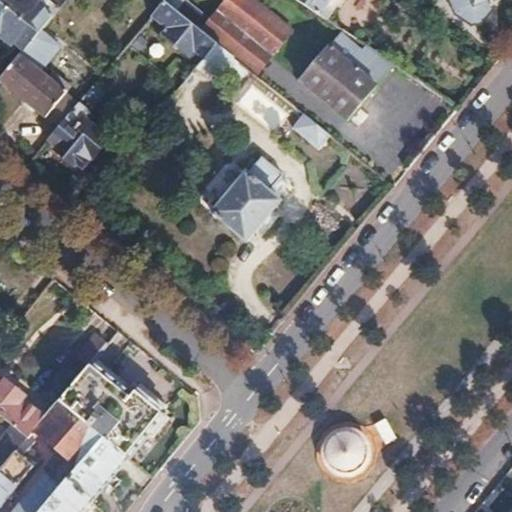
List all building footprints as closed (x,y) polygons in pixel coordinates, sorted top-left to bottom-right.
[(0,0),(0,35),(10,44),(14,40),(25,50),(51,17),(54,13),(65,0),(40,0),(35,6),(27,0),(0,0)] [(165,0),(165,1),(178,11),(184,0),(165,0)] [(253,0),(221,0),(214,10),(226,21),(215,35),(271,82),(283,68),(289,73),(294,67),(288,62),(295,54),(281,43),(292,27),(253,0)] [(299,0),(320,14),(329,0),(299,0)] [(165,1),(152,16),(168,29),(163,36),(189,58),(195,50),(204,58),(217,43),(200,29),(198,27),(178,11),(165,1)] [(4,75),(0,80),(58,129),(79,104),(65,93),(71,86),(52,71),(57,65),(50,58),(71,33),(51,17),(25,50),(4,75)] [(328,46),(300,81),(347,120),(388,72),(342,34),(330,48),(328,46)] [(204,58),(198,66),(219,84),(232,69),(238,61),(217,43),(204,58)] [(238,61),(232,69),(247,81),(253,73),(238,61)] [(93,87),(84,98),(92,104),(101,94),(93,87)] [(58,129),(47,142),(74,165),(76,162),(82,168),(106,139),(83,119),(90,112),(80,103),(79,104),(58,129)] [(306,116),(295,129),(320,150),(331,137),(306,116)] [(246,173),(212,213),(246,242),(279,202),(267,192),(281,175),(260,158),(247,174),(246,173)] [(94,332),(74,355),(88,366),(91,361),(107,343),(94,332)] [(88,366),(59,401),(103,437),(128,457),(166,412),(133,384),(127,391),(91,361),(88,366)] [(0,418),(11,428),(0,441),(0,466),(3,468),(29,437),(35,430),(45,417),(24,400),(26,397),(6,381),(4,383),(0,380),(0,418)] [(0,511),(40,511),(67,480),(103,437),(59,401),(45,417),(35,430),(63,454),(14,511),(0,511),(0,506),(29,472),(33,475),(50,455),(29,437),(3,468),(0,471),(0,511)] [(352,424),(322,445),(348,480),(377,458),(352,424)] [(103,437),(67,480),(92,501),(128,458),(128,457),(103,437)] [(67,480),(40,511),(82,511),(91,502),(92,501),(67,480)]
